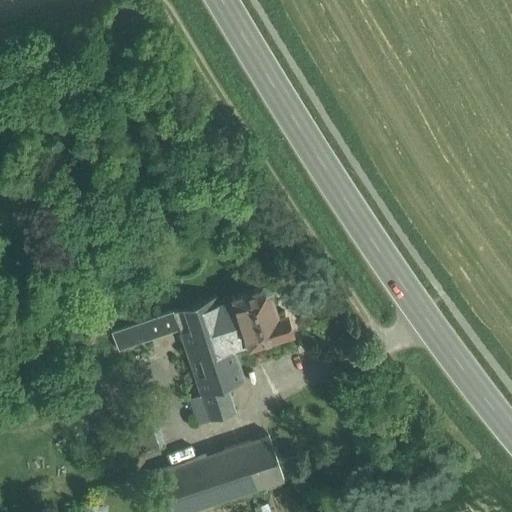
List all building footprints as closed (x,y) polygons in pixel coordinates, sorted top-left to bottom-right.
[(273,287),(263,282),(260,288),(232,296),(233,298),(248,344),(248,345),(292,331),(285,311),(278,314),(271,292),(273,287)] [(248,344),(233,298),(202,309),(227,386),(245,381),(234,348),(248,344)] [(227,386),(202,309),(199,302),(173,310),(179,329),(202,396),(210,420),(235,411),(227,386)] [(179,329),(173,310),(112,331),(119,349),(179,329)] [(198,424),(210,420),(202,396),(190,399),(198,424)] [(125,407),(140,452),(164,444),(148,399),(125,407)] [(268,434),(159,471),(172,511),(185,511),(284,480),(268,434)]
